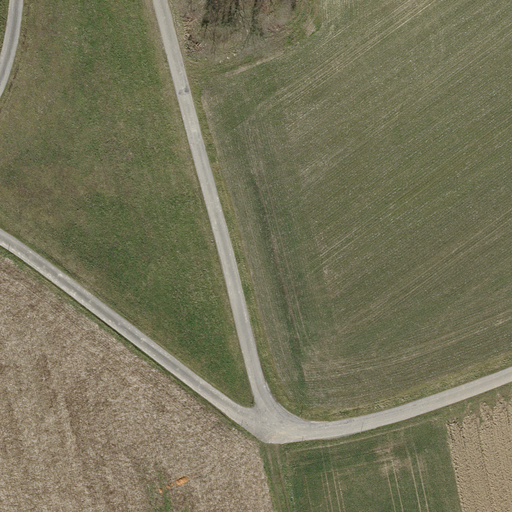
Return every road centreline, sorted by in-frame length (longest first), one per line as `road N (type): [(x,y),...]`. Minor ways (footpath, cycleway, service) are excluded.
road 1 (unclassified): [(159,0),(272,432)]
road 2 (unclassified): [(272,432),(0,234)]
road 3 (unclassified): [(511,368),(339,430),(272,432)]
